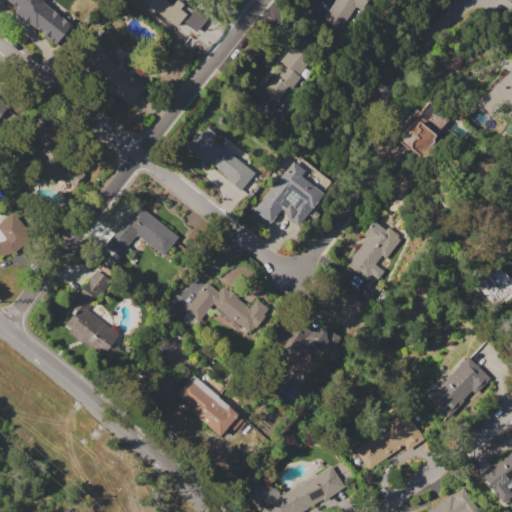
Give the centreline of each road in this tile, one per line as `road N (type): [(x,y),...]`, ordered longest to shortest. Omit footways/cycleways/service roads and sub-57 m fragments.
road 1 (residential): [(0,46),(297,278),(379,159),(387,87),(458,0)]
road 2 (residential): [(260,0),(0,328)]
road 3 (residential): [(215,511),(0,328)]
road 4 (residential): [(511,410),(371,511)]
